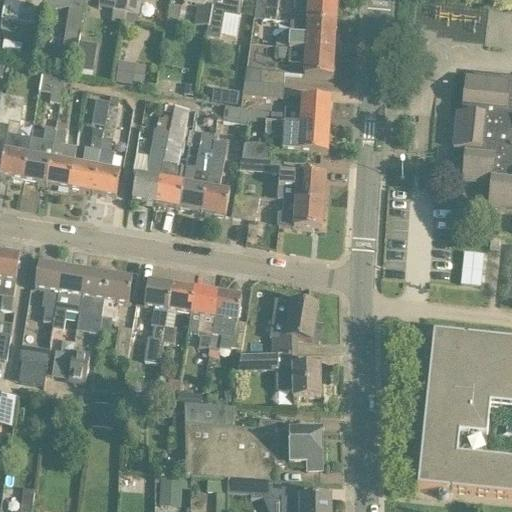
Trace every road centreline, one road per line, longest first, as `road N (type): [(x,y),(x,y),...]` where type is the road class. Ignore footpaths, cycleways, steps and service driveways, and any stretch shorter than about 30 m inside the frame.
road 1 (residential): [(358,284),(0,228)]
road 2 (residential): [(358,284),(383,0)]
road 3 (residential): [(364,511),(358,284)]
